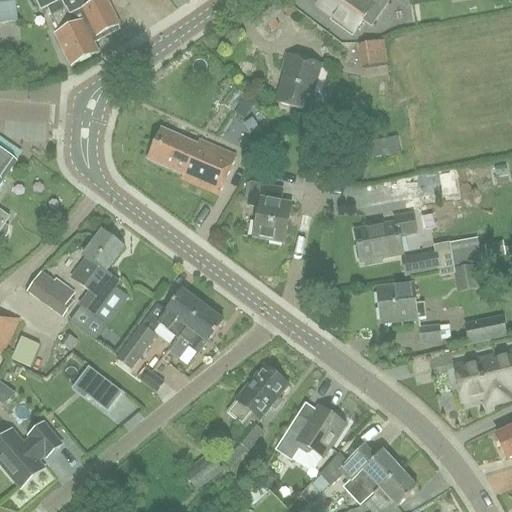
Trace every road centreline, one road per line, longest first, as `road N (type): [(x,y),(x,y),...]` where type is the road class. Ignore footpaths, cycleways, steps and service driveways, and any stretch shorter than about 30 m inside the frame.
road 1 (residential): [(43,511),(278,319)]
road 2 (tertiary): [(278,319),(105,188),(88,170),(84,120)]
road 3 (tertiary): [(485,511),(408,416),(278,319)]
road 4 (tertiary): [(84,120),(95,93),(226,0)]
